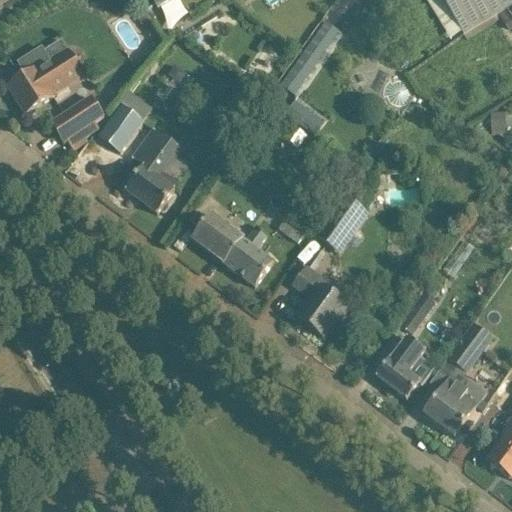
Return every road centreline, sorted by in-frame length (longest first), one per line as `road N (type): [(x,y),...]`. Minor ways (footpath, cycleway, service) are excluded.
road 1 (residential): [(485,511),(0,147)]
road 2 (tertiary): [(139,511),(0,284)]
